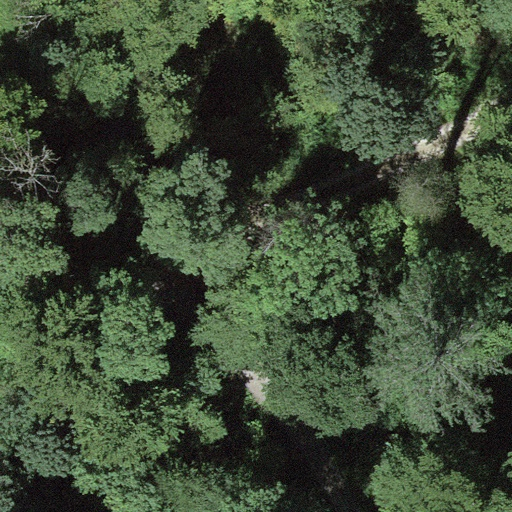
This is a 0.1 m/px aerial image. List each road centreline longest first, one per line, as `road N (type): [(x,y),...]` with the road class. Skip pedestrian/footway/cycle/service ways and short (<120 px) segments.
road 1 (track): [(0,289),(131,271),(511,104)]
road 2 (track): [(350,511),(296,420),(131,271)]
road 3 (track): [(31,0),(109,189),(131,271)]
